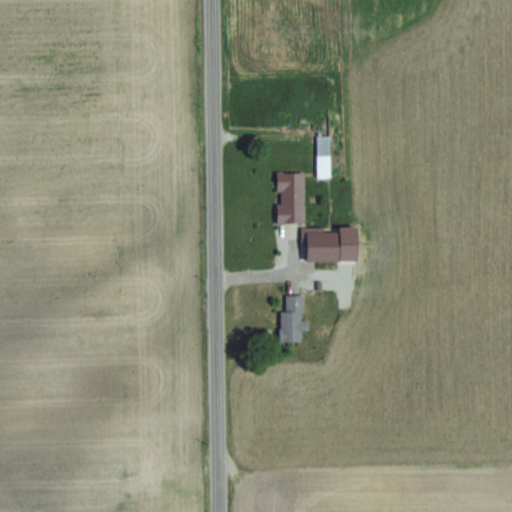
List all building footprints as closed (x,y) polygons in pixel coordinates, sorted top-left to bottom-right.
[(314,134),(315,176),(332,176),(332,134),(314,134)] [(276,223),(276,202),(281,202),(281,191),(276,191),(276,171),(307,171),(307,223),(276,223)] [(306,260),(306,244),(303,244),(302,227),(326,227),(326,233),(341,233),(341,259),(306,260)] [(315,280),(315,290),(324,290),(324,280),(315,280)] [(285,293),(285,308),(279,308),(280,342),(302,341),(302,329),(306,329),(306,318),(302,318),(302,293),(285,293)]
